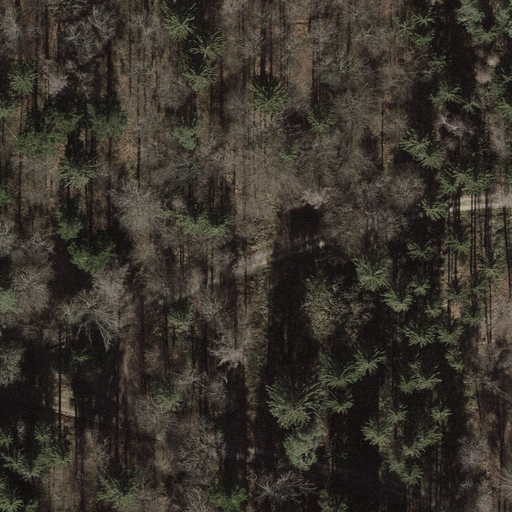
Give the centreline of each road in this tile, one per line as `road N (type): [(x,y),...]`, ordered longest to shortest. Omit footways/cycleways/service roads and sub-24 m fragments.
road 1 (track): [(511,199),(390,215),(133,319),(0,350)]
road 2 (track): [(133,319),(116,378),(141,421),(380,480),(466,511)]
road 3 (track): [(141,421),(0,390)]
